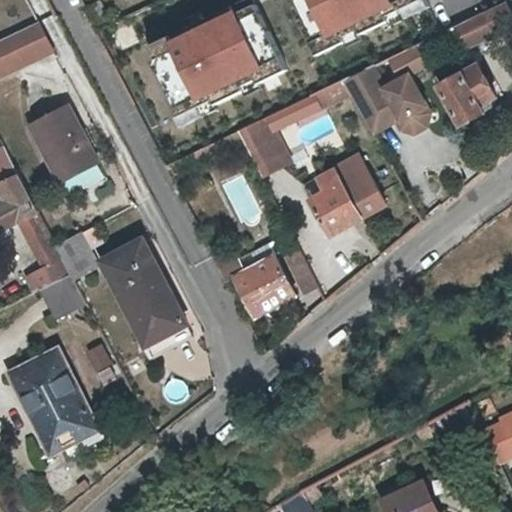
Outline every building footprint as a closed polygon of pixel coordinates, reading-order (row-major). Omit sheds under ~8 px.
[(200,110),(286,67),(252,0),(226,0),(144,41),(174,102),(169,105),(176,120),(199,109),(200,110)] [(304,0),(319,34),(397,0),(304,0)] [(511,25),(511,8),(507,0),(457,24),(467,46),(481,40),(485,48),(495,50),(510,43),(506,34),(507,33),(505,29),(511,25)] [(418,44),(388,59),(394,70),(424,55),(418,44)] [(479,64),(441,85),(463,124),(485,112),(481,106),(497,97),(479,64)] [(370,123),(373,129),(396,116),(397,119),(403,129),(416,133),(428,126),(431,112),(409,72),(385,86),(374,65),(344,79),(351,90),(370,123)] [(339,81),(322,90),(328,103),(351,90),(344,79),(339,81)] [(73,105),(35,125),(65,180),(102,160),(73,105)] [(270,115),(240,129),(246,140),(263,173),(281,164),(267,137),(278,132),(270,115)] [(375,131),(397,119),(396,116),(373,129),(375,131)] [(240,129),(184,156),(167,165),(172,175),(246,140),(240,129)] [(278,132),(267,137),(281,164),(292,158),(278,132)] [(314,198),(332,233),(352,222),(349,216),(356,212),(360,218),(384,206),(359,157),(319,178),(326,191),(314,198)] [(0,172),(0,173),(4,182),(21,175),(16,165),(0,172)] [(27,279),(34,294),(41,290),(51,285),(74,273),(60,247),(21,175),(4,182),(0,184),(0,187),(8,203),(0,206),(0,233),(19,223),(44,270),(27,279)] [(288,220),(276,227),(287,249),(299,242),(288,220)] [(75,238),(76,238),(92,270),(101,265),(84,233),(75,238)] [(92,270),(76,238),(60,247),(74,273),(76,278),(92,270)] [(150,346),(188,327),(143,241),(105,261),(150,346)] [(270,242),(241,257),(248,271),(277,255),(270,242)] [(305,253),(299,242),(287,249),(293,259),(305,253)] [(235,246),(215,256),(221,267),(228,281),(237,276),(248,271),(241,257),(235,246)] [(305,253),(293,259),(309,290),(321,283),(305,253)] [(298,295),(277,255),(248,271),(237,276),(258,317),(298,295)] [(88,301),(76,278),(74,273),(51,285),(41,290),(55,318),(88,301)] [(195,340),(188,327),(150,346),(157,360),(195,340)] [(84,348),(102,385),(118,376),(100,340),(84,348)] [(59,348),(11,373),(53,454),(102,429),(59,348)] [(163,393),(178,400),(186,383),(171,376),(163,393)] [(511,416),(501,421),(511,446),(511,416)] [(388,511),(436,511),(422,483),(384,502),(388,511)] [(315,511),(302,490),(281,502),(268,511),(266,511),(315,511)]
